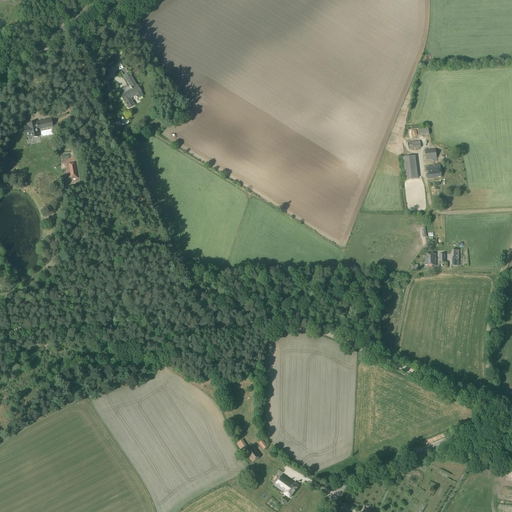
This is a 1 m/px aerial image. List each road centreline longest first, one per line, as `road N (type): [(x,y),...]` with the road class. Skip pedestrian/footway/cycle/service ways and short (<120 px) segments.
road 1 (track): [(197,328),(50,0)]
road 2 (track): [(496,410),(335,335),(197,328)]
road 3 (unclassified): [(329,511),(339,491),(361,476),(470,429),(511,421)]
road 4 (track): [(197,328),(0,328)]
road 5 (track): [(494,423),(486,351),(491,308),(511,255)]
road 6 (tertiary): [(0,82),(96,0)]
